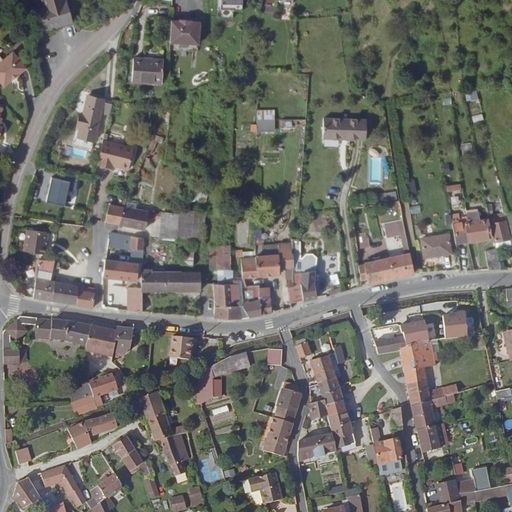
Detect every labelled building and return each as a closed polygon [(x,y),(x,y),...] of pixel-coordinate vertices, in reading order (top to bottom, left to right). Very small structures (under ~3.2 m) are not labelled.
[(66,1),(65,0),(41,0),(43,7),(35,9),(41,31),(73,23),(67,1),(66,1)] [(181,17),(172,16),(171,38),(200,40),(201,18),(193,17),(193,15),(181,14),(181,17)] [(0,81),(3,86),(26,68),(12,51),(0,61),(0,81)] [(163,59),(133,57),(132,81),(162,83),(163,59)] [(467,101),(479,98),(477,90),(465,92),(467,101)] [(104,99),(87,95),(83,113),(80,113),(76,127),(80,127),(77,137),(94,142),(101,113),(109,115),(112,102),(104,100),(104,99)] [(275,110),(257,110),(257,122),(275,121),(275,110)] [(474,123),(484,120),(482,114),(472,116),(474,123)] [(367,120),(323,118),(322,138),(366,140),(367,120)] [(275,121),(257,122),(257,131),(275,131),(275,121)] [(131,148),(103,141),(97,165),(112,169),(113,167),(126,170),(131,148)] [(471,145),(461,146),(463,154),(472,153),(471,145)] [(61,173),(60,178),(50,177),(48,202),(76,204),(79,175),(61,173)] [(451,176),(444,177),(446,186),(453,185),(451,176)] [(415,180),(405,181),(406,194),(416,193),(415,180)] [(446,186),(447,192),(460,189),(460,184),(453,185),(446,186)] [(208,187),(191,186),(190,201),(207,202),(208,187)] [(124,207),(109,204),(105,222),(119,225),(124,207)] [(124,207),(119,225),(145,230),(149,211),(136,209),(126,207),(124,207)] [(163,212),(153,210),(152,218),(162,220),(163,212)] [(176,240),(202,243),(205,212),(179,210),(179,214),(176,240)] [(465,222),(468,242),(490,239),(487,219),(480,220),(478,211),(466,213),(467,216),(467,221),(465,222)] [(176,240),(179,214),(163,212),(162,220),(159,239),(176,240)] [(455,244),(468,242),(465,222),(467,221),(467,216),(460,217),(459,213),(451,214),(455,244)] [(489,217),(491,223),(495,242),(510,239),(506,221),(494,223),(493,216),(489,217)] [(403,219),(384,223),(387,238),(400,235),(404,254),(364,263),(364,264),(358,265),(361,280),(367,279),(368,283),(414,273),(403,219)] [(23,251),(44,254),(48,233),(27,229),(23,251)] [(366,238),(365,232),(354,234),(357,249),(370,247),(369,237),(366,238)] [(448,234),(421,238),(424,258),(451,253),(448,234)] [(144,239),(131,236),(130,248),(143,250),(144,239)] [(242,279),(279,274),(279,268),(285,268),(287,287),(293,286),(293,273),(293,243),(278,244),(279,254),(271,255),(264,255),(263,247),(255,246),(255,256),(255,258),(241,258),(242,279)] [(195,247),(178,245),(177,265),(193,265),(195,247)] [(230,246),(210,247),(210,272),(219,272),(231,272),(230,246)] [(264,255),(271,255),(271,247),(263,247),(264,255)] [(143,250),(130,248),(129,262),(142,264),(143,250)] [(496,249),(485,251),(489,270),(501,269),(496,249)] [(467,263),(465,251),(457,253),(459,265),(467,263)] [(54,260),(38,260),(34,298),(51,301),(55,282),(50,282),(54,260)] [(129,262),(105,260),(103,277),(141,281),(141,269),(142,264),(129,262)] [(156,269),(141,269),(141,281),(141,291),(142,291),(178,291),(178,272),(172,272),(156,272),(156,269)] [(314,281),(315,270),(302,273),(301,283),(303,301),(317,298),(314,281)] [(201,272),(178,272),(178,291),(200,290),(201,272)] [(231,272),(219,272),(219,284),(233,284),(233,272),(231,272)] [(301,273),(293,273),(293,286),(287,287),(290,303),(303,301),(301,283),(302,273),(301,273)] [(55,282),(51,301),(77,306),(78,286),(55,282)] [(213,297),(214,318),(241,318),(240,301),(239,287),(238,283),(233,284),(219,284),(213,284),(213,297)] [(241,318),(260,315),(259,297),(259,287),(258,285),(251,286),(245,287),(239,287),(240,301),(241,318)] [(78,286),(77,306),(93,308),(94,293),(90,292),(82,291),(82,287),(78,286)] [(271,297),(270,287),(259,287),(259,297),(271,297)] [(130,311),(142,311),(142,291),(141,291),(130,290),(130,311)] [(271,297),(259,297),(260,315),(272,313),(271,297)] [(36,326),(37,318),(20,316),(2,332),(3,349),(3,364),(19,364),(19,350),(19,349),(12,349),(11,341),(9,341),(9,334),(15,341),(28,330),(23,325),(36,326)] [(36,338),(50,340),(52,320),(37,318),(36,338)] [(68,322),(52,320),(50,340),(65,341),(86,346),(90,326),(68,322)] [(132,329),(117,327),(116,332),(90,326),(86,346),(86,352),(112,357),(113,352),(124,354),(129,351),(132,329)] [(397,338),(374,342),(378,355),(400,350),(400,349),(405,346),(419,343),(431,341),(446,338),(446,334),(442,334),(438,335),(436,326),(416,330),(416,329),(401,332),(402,337),(397,338)] [(511,329),(503,331),(508,355),(509,355),(510,361),(511,360),(511,329)] [(479,349),(486,347),(483,333),(476,334),(479,349)] [(170,358),(193,360),(195,339),(172,336),(170,358)] [(404,372),(406,385),(426,380),(423,368),(435,365),(431,341),(419,343),(405,346),(400,349),(400,350),(404,372)] [(312,354),(307,342),(296,346),(301,359),(312,354)] [(339,347),(332,349),(338,365),(344,364),(339,347)] [(267,365),(281,365),(282,350),(268,349),(267,365)] [(250,366),(246,352),(231,356),(234,371),(250,366)] [(329,355),(310,361),(318,384),(337,378),(329,355)] [(225,374),(234,371),(231,356),(211,366),(213,373),(213,377),(225,374)] [(213,373),(211,366),(194,374),(195,405),(201,404),(213,397),(213,377),(213,373)] [(93,395),(94,397),(117,389),(112,374),(98,378),(98,380),(88,383),(93,395)] [(225,374),(213,377),(213,397),(222,397),(221,389),(225,389),(225,374)] [(337,378),(318,384),(323,400),(325,407),(344,401),(339,386),(337,378)] [(426,380),(406,385),(410,406),(430,401),(430,399),(426,380)] [(84,398),(93,395),(88,383),(88,382),(82,384),(83,388),(69,393),(73,402),(84,398)] [(282,389),(274,418),(293,423),(301,395),(298,386),(284,383),(282,389)] [(498,399),(511,395),(511,389),(511,388),(496,392),(498,399)] [(165,413),(158,392),(139,399),(147,420),(165,413)] [(446,405),(447,411),(458,409),(454,393),(445,396),(446,405)] [(89,410),(97,407),(94,397),(93,395),(84,398),(89,410)] [(417,430),(435,425),(432,409),(446,405),(445,396),(430,399),(430,401),(410,406),(417,430)] [(89,410),(84,398),(73,402),(71,402),(76,415),(89,410)] [(323,400),(308,404),(311,419),(312,419),(322,416),(327,414),(325,407),(323,400)] [(344,401),(325,407),(327,414),(328,417),(347,411),(344,401)] [(392,409),(395,426),(403,425),(401,407),(392,409)] [(338,458),(344,456),(341,447),(356,443),(351,424),(347,411),(328,417),(332,433),(334,438),(336,451),(338,458)] [(89,437),(118,427),(113,412),(84,421),(67,429),(78,450),(91,443),(89,437)] [(171,429),(165,413),(147,420),(155,441),(160,439),(173,435),(171,429)] [(312,419),(314,424),(323,421),(322,416),(312,419)] [(293,423),(274,418),(264,451),(280,455),(283,456),(293,423)] [(187,425),(171,429),(173,435),(181,433),(188,432),(187,425)] [(417,430),(422,453),(441,448),(435,425),(417,430)] [(378,427),(371,429),(373,439),(381,438),(378,427)] [(181,433),(173,435),(181,461),(189,459),(181,433)] [(312,437),(298,442),(298,456),(298,462),(314,456),(314,457),(324,455),(324,453),(336,451),(334,438),(332,433),(312,437)] [(181,461),(173,435),(160,439),(170,465),(181,461)] [(135,449),(127,436),(115,444),(113,445),(121,458),(130,472),(140,465),(141,465),(144,463),(135,449)] [(402,459),(397,439),(374,444),(378,464),(402,459)] [(374,444),(365,446),(369,466),(378,464),(374,444)] [(31,462),(27,448),(16,451),(19,465),(28,462),(31,462)] [(141,465),(145,476),(154,473),(150,461),(141,465)] [(65,465),(41,474),(46,488),(61,483),(69,494),(70,494),(78,508),(87,503),(65,465)] [(141,468),(140,465),(130,472),(132,475),(141,468)] [(264,504),(282,500),(275,473),(252,479),(255,492),(260,491),(264,504)] [(108,511),(112,509),(115,507),(109,499),(122,488),(121,485),(122,484),(115,474),(98,486),(90,492),(96,500),(89,506),(92,510),(93,510),(100,503),(104,511),(108,511)] [(153,477),(145,479),(151,497),(159,495),(153,477)] [(24,509),(30,505),(41,498),(28,478),(16,482),(13,496),(24,509)] [(243,495),(251,493),(248,480),(240,482),(243,495)] [(435,485),(439,506),(460,501),(456,480),(435,485)] [(343,485),(329,488),(330,495),(344,492),(343,485)] [(191,505),(203,503),(201,487),(189,488),(191,505)] [(362,511),(359,493),(348,497),(350,511),(362,511)] [(174,511),(186,509),(182,497),(171,500),(174,511)] [(33,511),(46,506),(41,498),(30,505),(33,511)] [(65,511),(64,503),(48,509),(49,511),(65,511)] [(104,511),(100,503),(93,510),(92,510),(93,511),(104,511)]
